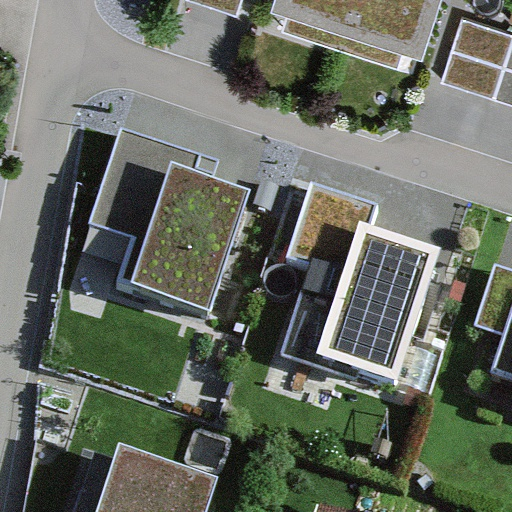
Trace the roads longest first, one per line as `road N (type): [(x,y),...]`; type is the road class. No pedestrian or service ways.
road 1 (residential): [(61,48),(511,199)]
road 2 (residential): [(61,48),(0,375)]
